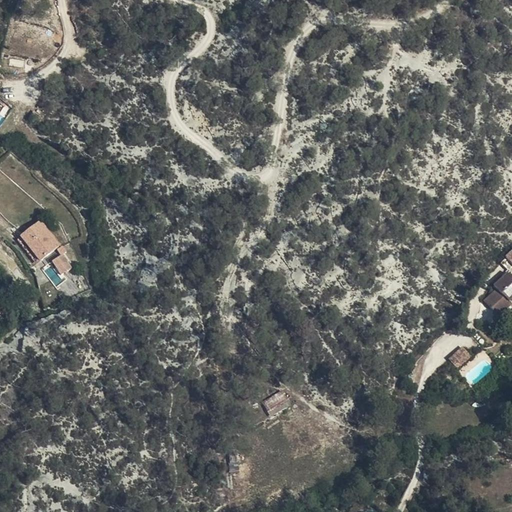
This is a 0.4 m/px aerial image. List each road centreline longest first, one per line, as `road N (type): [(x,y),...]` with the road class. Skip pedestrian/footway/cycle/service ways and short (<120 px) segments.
road 1 (track): [(450,0),(406,26),(312,26),(287,73),(270,171),(255,177),(236,174),(176,117),(174,74),(197,52),(206,18),(174,0)]
road 2 (track): [(399,511),(418,468),(420,386),(473,316)]
road 3 (track): [(62,0),(73,48),(14,93)]
